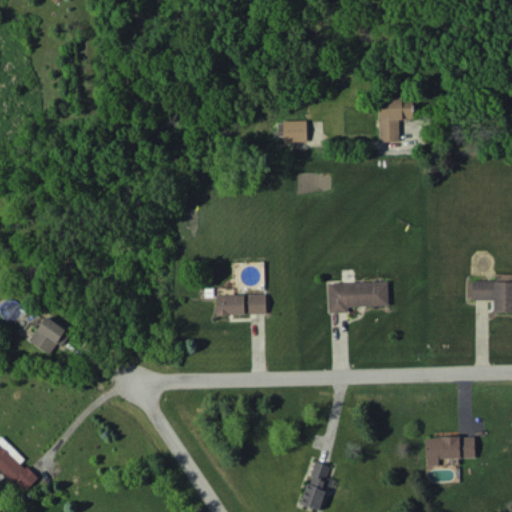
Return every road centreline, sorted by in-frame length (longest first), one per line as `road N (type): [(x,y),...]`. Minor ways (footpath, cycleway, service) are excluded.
road 1 (residential): [(132,377),(511,370)]
road 2 (residential): [(222,511),(132,377)]
